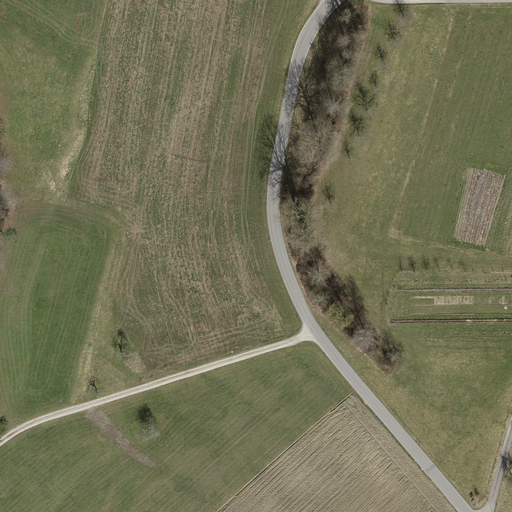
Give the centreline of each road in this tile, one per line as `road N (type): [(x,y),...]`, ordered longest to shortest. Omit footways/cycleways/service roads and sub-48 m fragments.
road 1 (tertiary): [(334,0),(304,41),(294,76),(275,173),(276,242),(313,333),(466,511)]
road 2 (track): [(0,442),(42,420),(313,333)]
road 3 (track): [(373,0),(511,1)]
